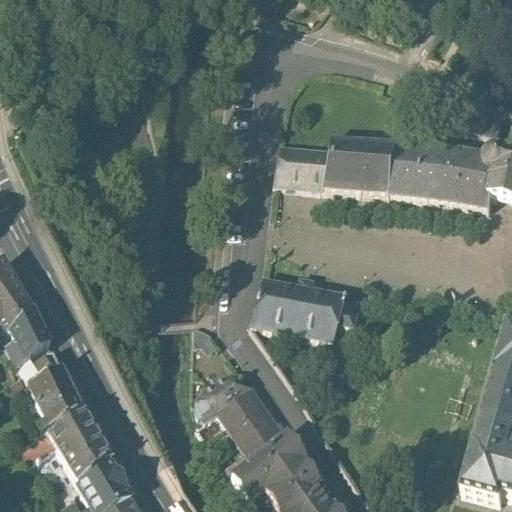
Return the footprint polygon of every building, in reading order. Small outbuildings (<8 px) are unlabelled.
[(497,118),(497,116),(480,112),(479,114),(472,139),(495,145),(502,123),(500,123),(498,122),(497,118)] [(511,118),(508,118),(506,114),(502,112),(498,114),(497,116),(497,118),(498,122),(500,123),(502,123),(506,121),(511,122),(511,118)] [(198,125),(199,142),(192,143),(192,168),(211,168),(209,125),(198,125)] [(486,163),(329,140),(328,151),(321,188),(489,218),(492,205),(511,210),(511,160),(510,160),(507,155),(501,153),(497,153),(492,154),(488,158),(486,163)] [(321,188),(328,151),(283,144),(278,180),(321,188)] [(0,322),(2,320),(11,329),(35,309),(14,274),(5,260),(0,265),(0,322)] [(252,317),(332,340),(337,324),(353,328),(357,315),(340,310),(345,293),(265,271),(252,317)] [(38,306),(35,309),(11,329),(18,341),(8,347),(18,367),(55,340),(38,306)] [(511,336),(506,335),(493,384),(494,384),(476,453),(474,452),(461,500),(500,511),(502,504),(511,507),(511,336)] [(203,391),(207,407),(222,399),(255,378),(245,366),(240,362),(232,362),(208,376),(203,381),(203,391)] [(62,365),(28,385),(51,426),(86,406),(62,365)] [(255,378),(222,399),(255,450),(288,428),(255,378)] [(94,511),(99,509),(134,489),(86,406),(51,426),(86,486),(55,503),(59,511),(94,511)] [(306,456),(288,428),(255,450),(231,465),(249,493),(266,482),(306,456)] [(341,511),(306,456),(266,482),(285,511),(341,511)] [(147,511),(134,489),(99,509),(100,511),(147,511)]
